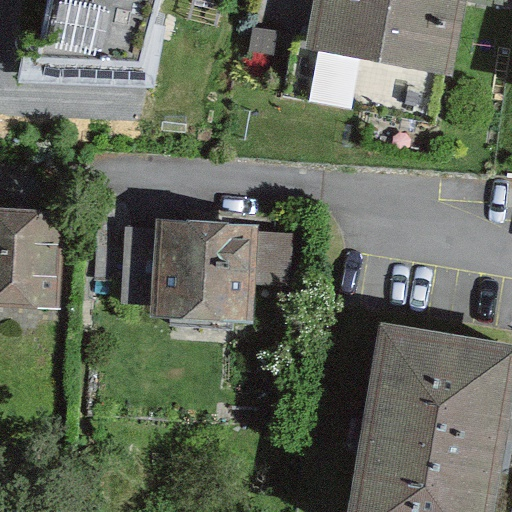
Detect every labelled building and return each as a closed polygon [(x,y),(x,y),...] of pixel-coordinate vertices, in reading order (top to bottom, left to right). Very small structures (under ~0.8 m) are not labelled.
[(162,0),(50,0),(38,71),(143,74),(162,0)] [(461,0),(322,0),(311,63),(446,87),(461,0)] [(65,212),(0,209),(0,302),(61,306),(65,212)] [(289,306),(290,240),(130,236),(129,303),(158,304),(157,312),(233,313),(234,304),(289,306)] [(485,511),(511,359),(385,338),(356,511),(485,511)]
